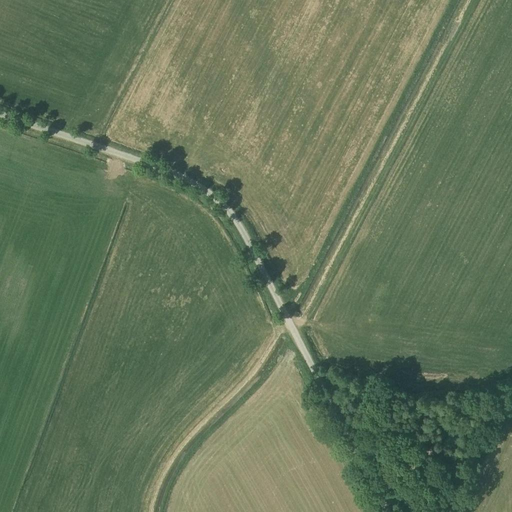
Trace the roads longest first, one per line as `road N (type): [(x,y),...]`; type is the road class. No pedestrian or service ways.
road 1 (track): [(153,511),(168,465),(250,377),(454,0)]
road 2 (unclassified): [(386,511),(232,216),(166,171),(0,113)]
